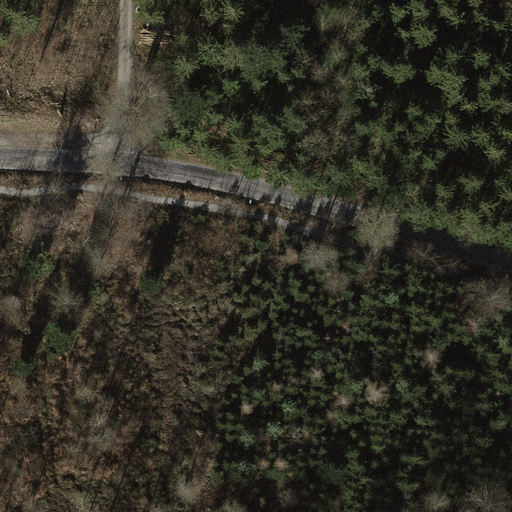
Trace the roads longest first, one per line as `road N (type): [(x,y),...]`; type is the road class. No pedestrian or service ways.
road 1 (track): [(0,190),(90,187),(255,216),(511,297)]
road 2 (unclassified): [(511,268),(259,194),(118,166),(0,162)]
road 3 (track): [(118,166),(125,0)]
